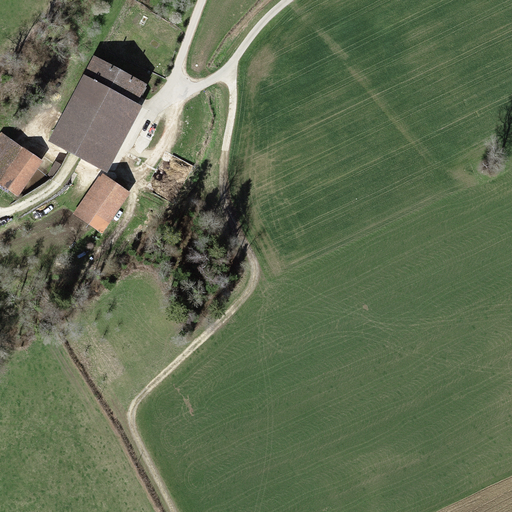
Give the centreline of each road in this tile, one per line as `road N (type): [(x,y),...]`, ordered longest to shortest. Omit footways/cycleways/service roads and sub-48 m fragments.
road 1 (track): [(167,511),(150,472),(142,408),(219,337),(253,295),(258,269),(256,235),(231,188),(232,83)]
road 2 (track): [(201,0),(162,99),(232,83),(254,36),(288,0)]
road 3 (track): [(0,218),(72,167),(108,172),(162,99)]
